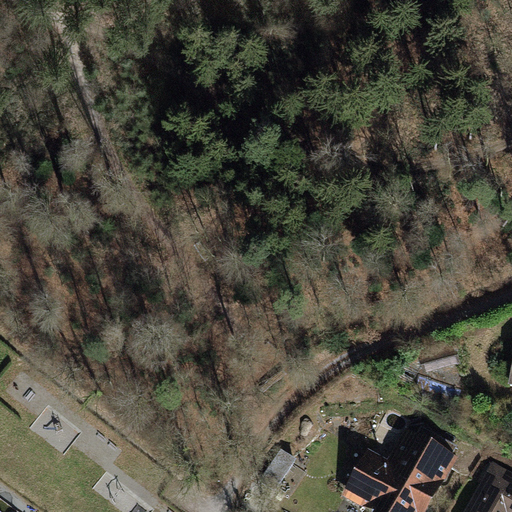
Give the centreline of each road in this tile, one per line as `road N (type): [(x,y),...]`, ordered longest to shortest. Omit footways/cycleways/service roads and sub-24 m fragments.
road 1 (track): [(0,15),(47,57),(124,151),(161,235),(250,391),(256,434)]
road 2 (track): [(511,293),(322,366),(256,434)]
road 3 (track): [(214,511),(0,324)]
